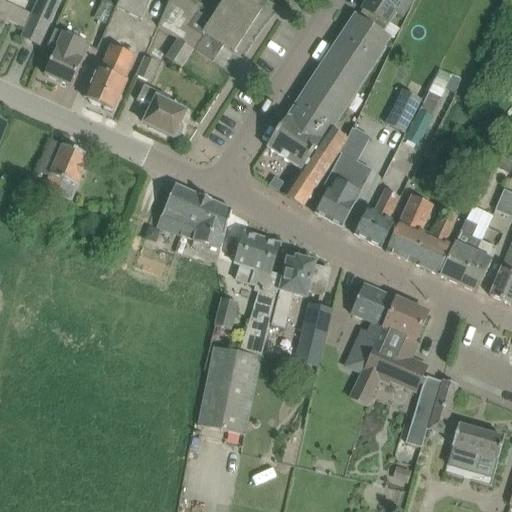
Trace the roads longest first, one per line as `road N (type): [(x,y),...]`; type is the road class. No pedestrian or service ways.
road 1 (unclassified): [(511,325),(220,187)]
road 2 (unclassified): [(220,187),(0,93)]
road 3 (unclassified): [(220,187),(333,0)]
